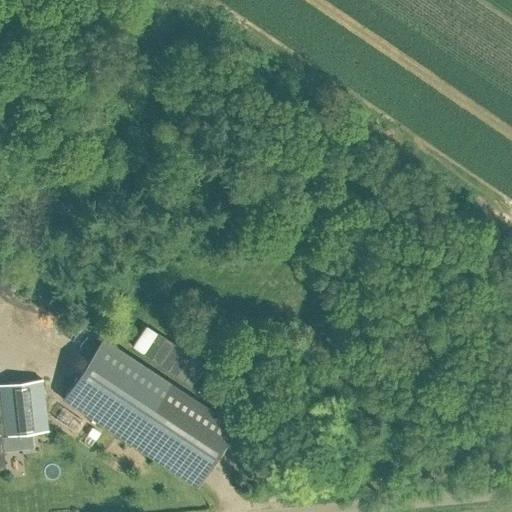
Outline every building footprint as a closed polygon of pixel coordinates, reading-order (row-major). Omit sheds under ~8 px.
[(238,195),(227,202),(233,211),(243,204),(238,195)] [(91,305),(81,298),(76,305),(86,312),(91,305)] [(156,331),(142,351),(191,384),(205,364),(156,331)] [(62,397),(195,485),(235,425),(102,337),(62,397)] [(45,401),(50,401),(47,378),(3,383),(9,435),(48,430),(45,401)]
